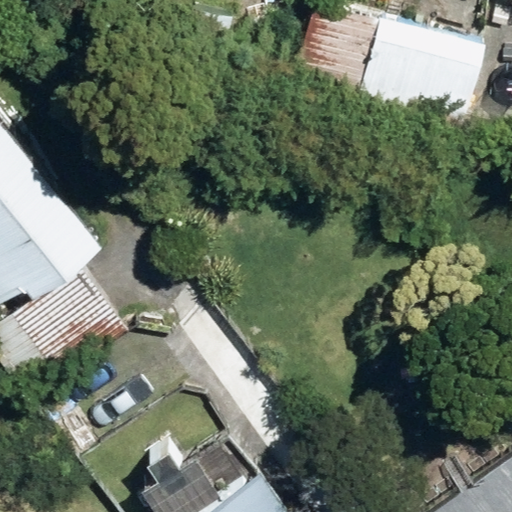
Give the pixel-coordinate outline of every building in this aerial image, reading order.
[(319,0),(301,71),(468,119),(490,35),(363,0),(319,0)] [(0,294),(8,288),(63,371),(134,322),(83,250),(110,229),(3,83),(0,84),(0,294)] [(211,361),(184,380),(238,457),(265,438),(211,361)] [(168,461),(191,447),(182,433),(159,446),(168,461)] [(178,511),(305,511),(271,456),(235,479),(208,438),(153,471),(179,511),(178,511)]
